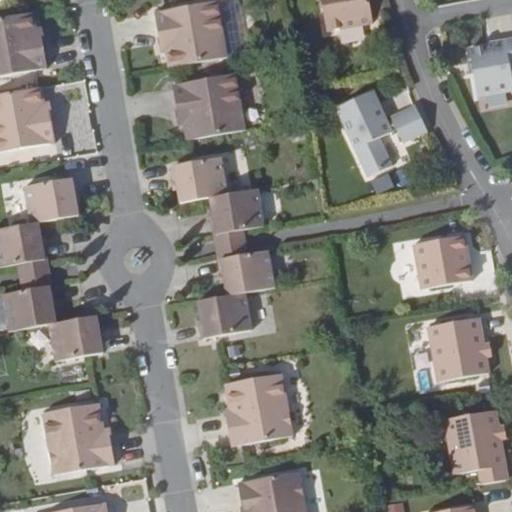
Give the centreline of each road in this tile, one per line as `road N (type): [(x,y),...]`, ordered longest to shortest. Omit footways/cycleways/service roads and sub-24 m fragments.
road 1 (residential): [(407,24),(436,113),(511,244)]
road 2 (residential): [(132,233),(90,0)]
road 3 (residential): [(182,511),(141,288)]
